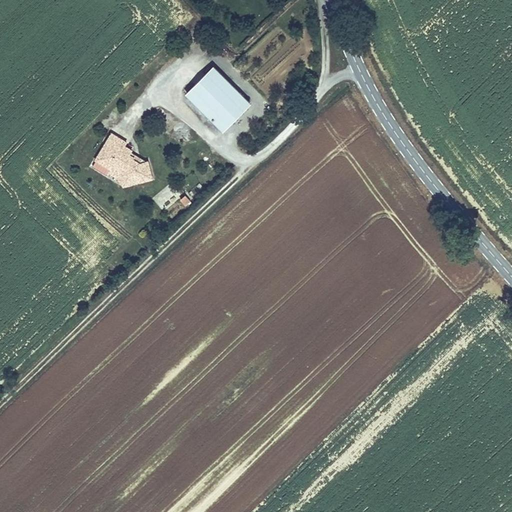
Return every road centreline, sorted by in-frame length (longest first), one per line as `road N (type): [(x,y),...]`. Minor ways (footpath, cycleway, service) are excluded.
road 1 (track): [(324,0),(325,70),(310,105),(0,403)]
road 2 (secondary): [(330,0),(381,112),(511,276)]
